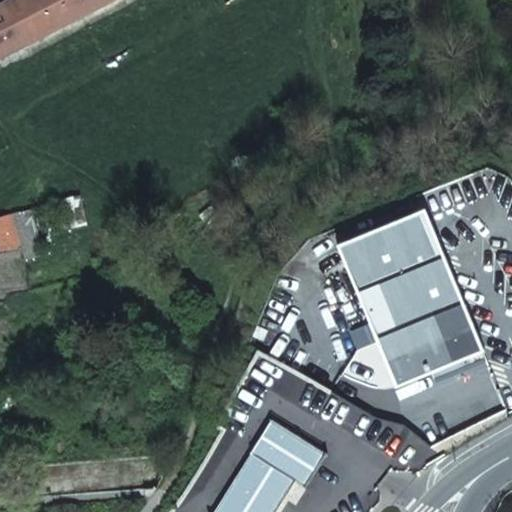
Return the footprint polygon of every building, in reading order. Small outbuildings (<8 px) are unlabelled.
[(19,0),(0,10),(0,60),(115,0),(19,0)] [(397,385),(482,351),(425,211),(339,245),(397,385)] [(304,487),(326,453),(270,418),(212,511),(272,511),(293,480),(304,487)] [(158,433),(158,447),(177,446),(176,431),(158,433)] [(0,501),(16,500),(14,469),(12,470),(0,470),(0,501)]
